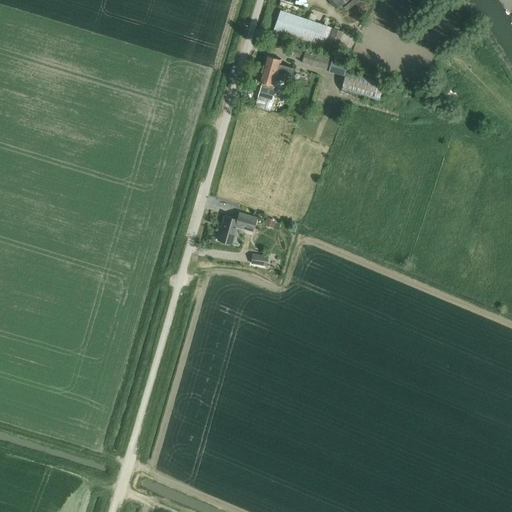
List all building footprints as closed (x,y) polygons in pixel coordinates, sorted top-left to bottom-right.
[(329,0),(336,8),(346,0),(329,0)] [(352,0),(344,7),(347,11),(360,0),(352,0)] [(281,10),(275,28),(320,44),(319,48),(326,50),(326,49),(337,52),(344,32),(333,28),(331,27),(328,26),(315,22),(309,19),(300,17),(281,10)] [(310,16),(309,19),(315,22),(317,16),(311,13),(310,16)] [(293,47),(291,55),(303,58),(302,63),(345,74),(342,91),(379,103),(385,81),(361,73),(362,67),(349,62),(348,63),(306,51),(305,51),(306,51),(306,50),(293,47)] [(263,68),(263,69),(284,74),(293,77),(295,68),(281,64),(280,64),(281,60),(278,59),(266,55),(263,68)] [(259,97),(256,107),(263,110),(270,111),(273,101),(274,95),(282,97),(284,88),(285,82),(296,85),(298,78),(293,77),(284,74),(263,69),(259,81),(263,82),(259,97)] [(238,227),(254,232),(258,218),(240,212),(238,220),(225,216),(218,239),(234,244),(238,227)] [(267,217),(264,225),(273,228),(276,221),(267,217)] [(252,263),(267,266),(268,259),(253,257),(252,263)]
